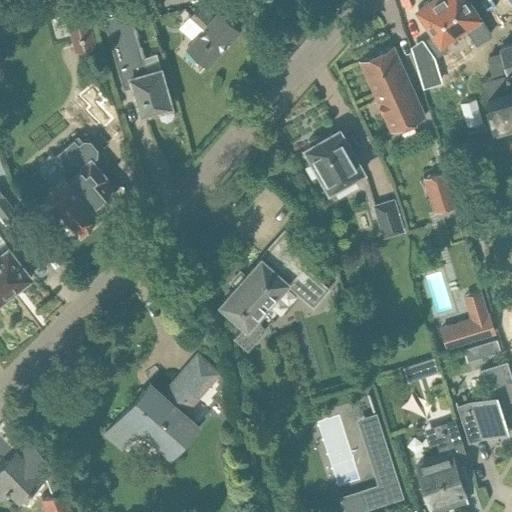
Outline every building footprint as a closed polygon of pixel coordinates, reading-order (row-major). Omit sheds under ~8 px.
[(427,38),(438,55),(448,48),(442,39),(464,24),(477,42),(491,33),(468,0),(426,0),(418,7),(435,32),(427,38)] [(63,7),(71,38),(91,33),(83,2),(63,7)] [(201,3),(189,17),(180,27),(194,40),(187,47),(207,64),(238,28),(220,12),(216,17),(201,3)] [(170,105),(160,67),(147,71),(130,9),(103,17),(123,87),(124,86),(123,85),(132,82),(141,113),(143,113),(145,118),(159,114),(157,109),(170,105)] [(511,41),(500,45),(502,52),(488,55),(493,76),(480,79),(494,133),(511,127),(511,41)] [(425,116),(401,63),(393,45),(359,60),(368,78),(391,131),(425,116)] [(433,58),(417,69),(423,87),(440,82),(433,58)] [(115,118),(103,105),(110,99),(93,80),(82,91),(92,103),(87,108),(105,127),(115,118)] [(363,170),(349,145),(339,128),(304,148),(314,165),(329,190),(363,170)] [(56,154),(61,160),(70,171),(48,190),(80,227),(97,212),(95,210),(115,193),(102,178),(106,175),(91,158),(96,154),(97,147),(88,137),(80,143),(75,137),(56,154)] [(424,177),(435,211),(456,205),(445,170),(424,177)] [(393,199),(374,205),(383,236),(403,230),(393,199)] [(0,274),(12,290),(31,274),(9,246),(8,247),(0,236),(0,274)] [(327,288),(289,255),(274,242),(220,304),(235,317),(244,325),(234,336),(247,348),(265,327),(257,315),(287,282),(313,305),(327,288)] [(0,298),(12,290),(0,274),(0,298)] [(446,348),(496,333),(490,311),(488,312),(481,289),(463,294),(470,317),(440,326),(446,348)] [(218,372),(212,367),(197,354),(184,369),(188,373),(160,405),(143,390),(106,432),(122,447),(143,424),(160,439),(158,441),(172,453),(197,425),(183,412),(218,372)] [(401,365),(405,380),(436,370),(431,356),(401,365)] [(506,411),(503,402),(511,399),(511,375),(507,360),(497,363),(479,369),(485,391),(463,398),(455,400),(463,425),(476,420),(482,437),(509,429),(503,412),(506,411)] [(345,511),(354,511),(404,496),(377,412),(357,418),(379,484),(340,496),(345,511)] [(427,461),(417,464),(430,504),(450,498),(452,504),(466,500),(455,465),(463,463),(460,452),(465,450),(455,418),(448,420),(441,422),(451,453),(437,458),(427,461)] [(74,511),(53,456),(47,458),(31,441),(18,453),(16,451),(0,466),(0,496),(10,487),(20,497),(43,475),(47,474),(53,491),(43,495),(49,511),(74,511)]
